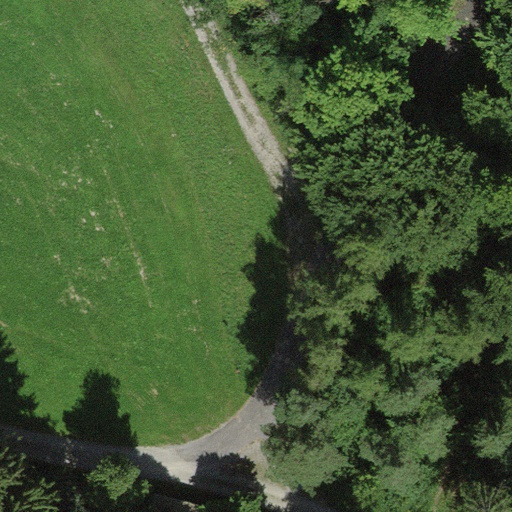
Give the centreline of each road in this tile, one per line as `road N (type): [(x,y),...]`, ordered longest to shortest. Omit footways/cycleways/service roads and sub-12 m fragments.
road 1 (track): [(266,511),(306,255),(459,0)]
road 2 (track): [(262,511),(0,431)]
road 3 (track): [(306,255),(212,0)]
